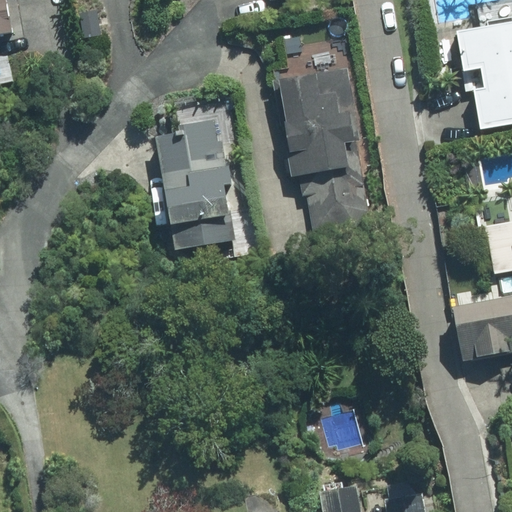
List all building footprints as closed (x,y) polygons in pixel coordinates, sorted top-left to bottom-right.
[(0,0),(0,34),(16,32),(11,0),(0,0)] [(511,20),(459,29),(465,68),(485,65),(489,86),(480,88),(486,127),(511,122),(511,20)] [(304,33),(282,35),(285,58),(307,55),(304,33)] [(350,68),(285,80),(279,91),(295,176),(302,174),(313,234),(378,222),(350,68)] [(187,134),(160,138),(177,245),(237,236),(217,118),(185,123),(187,134)] [(511,293),(455,303),(465,361),(511,353),(511,293)] [(363,511),(359,483),(323,489),(326,511),(363,511)] [(427,511),(424,490),(386,496),(388,511),(427,511)]
